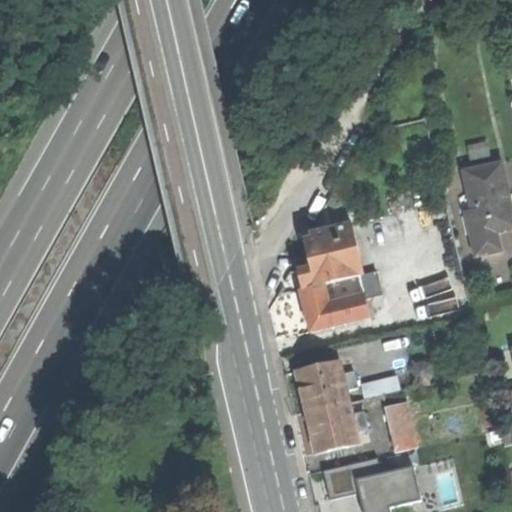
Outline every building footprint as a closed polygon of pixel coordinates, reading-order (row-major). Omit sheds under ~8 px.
[(479,231),(480,234),(498,230),(506,228),(511,226),(511,203),(503,163),(465,171),(475,213),(479,231)] [(467,214),(471,233),(479,231),(475,213),(467,214)] [(312,234),(320,268),(358,259),(351,225),(312,234)] [(502,251),(498,230),(480,234),(479,231),(471,233),(476,256),(502,251)] [(304,236),(312,269),(320,268),(312,234),(304,236)] [(305,312),(310,333),(372,319),(368,300),(361,271),(358,259),(320,268),(312,269),(298,272),(303,292),(301,292),(305,312)] [(377,268),(361,271),(368,300),(383,297),(377,268)] [(302,394),(307,413),(349,403),(346,390),(357,387),(354,371),(342,374),(339,362),(297,372),(302,394)] [(312,434),(317,455),(359,445),(355,432),(367,429),(363,413),(352,415),(349,403),(307,413),(312,434)] [(386,409),(396,453),(417,448),(407,404),(386,409)] [(377,459),(324,472),(331,497),(359,491),(364,511),(391,511),(391,508),(421,500),(413,466),(380,473),(377,459)]
